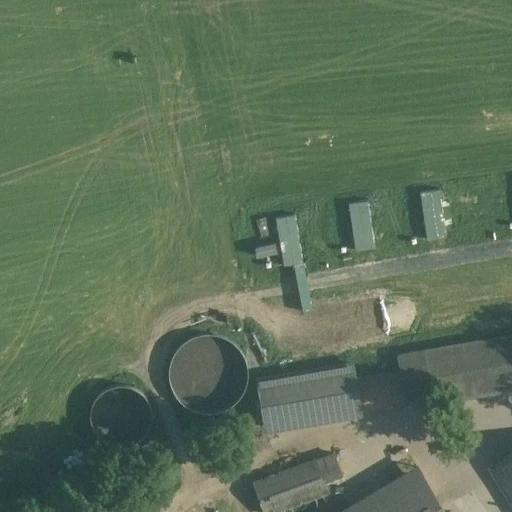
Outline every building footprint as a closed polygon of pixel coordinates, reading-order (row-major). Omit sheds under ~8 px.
[(353,379),(358,411),(511,384),(511,335),(399,355),(402,370),(353,379)] [(237,336),(190,339),(192,359),(195,409),(242,405),(237,336)] [(435,439),(343,495),(352,511),(413,511),(461,484),(435,439)] [(334,452),(253,482),(264,511),(277,511),(332,492),(328,483),(344,477),(334,452)] [(511,452),(490,466),(511,502),(511,452)]
